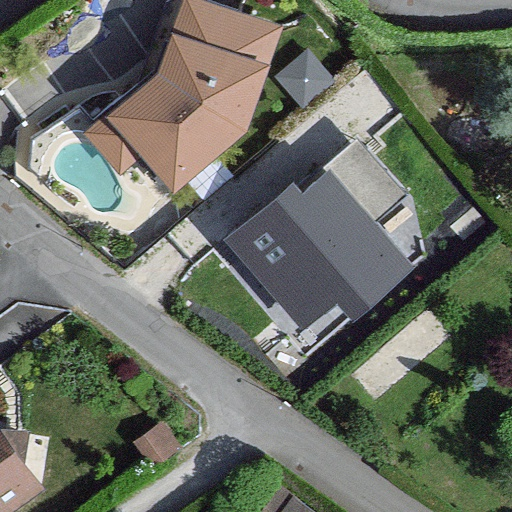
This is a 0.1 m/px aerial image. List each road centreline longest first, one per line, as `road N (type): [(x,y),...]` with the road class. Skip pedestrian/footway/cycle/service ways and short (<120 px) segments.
road 1 (residential): [(0,202),(115,304),(273,417)]
road 2 (residential): [(273,417),(405,511)]
road 3 (residential): [(273,417),(141,511)]
